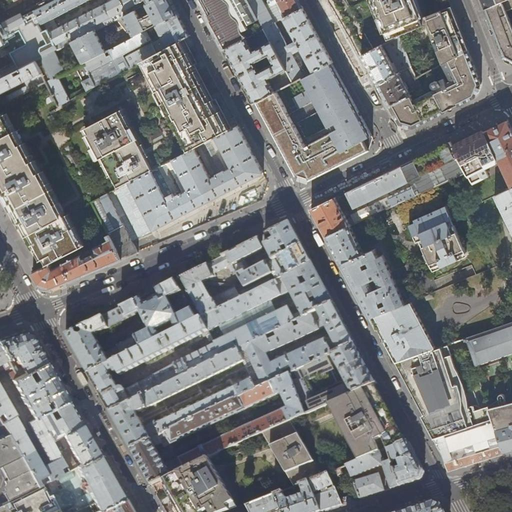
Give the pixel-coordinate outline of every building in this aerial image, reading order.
[(14,0),(15,0),(29,0),(0,15),(0,24),(35,6),(45,0),(14,0)] [(45,0),(35,6),(43,21),(47,29),(47,30),(57,50),(73,42),(94,31),(115,20),(136,10),(146,4),(153,0),(45,0)] [(172,3),(170,0),(153,0),(146,4),(151,13),(140,19),(136,10),(115,20),(127,34),(130,31),(133,37),(151,28),(154,26),(178,14),(172,3)] [(203,0),(204,1),(211,14),(208,16),(223,44),(226,49),(247,37),(243,35),(242,33),(248,30),(243,20),(245,19),(248,25),(258,19),(247,0),(203,0)] [(298,0),(268,0),(270,2),(265,4),(262,0),(247,0),(258,19),(264,29),(275,23),(284,18),(303,8),(298,0)] [(385,43),(369,0),(346,0),(361,28),(373,49),(382,45),(385,43)] [(369,0),(385,43),(390,41),(390,39),(425,24),(422,18),(415,1),(414,0),(369,0)] [(481,0),(483,3),(485,9),(508,0),(481,0)] [(511,22),(507,11),(511,9),(511,0),(508,0),(485,9),(488,15),(504,55),(504,56),(505,59),(511,62),(511,22)] [(0,45),(6,43),(4,38),(20,30),(27,43),(11,51),(20,69),(36,61),(54,51),(57,50),(47,30),(47,29),(43,31),(39,24),(43,21),(35,6),(0,24),(0,45)] [(422,18),(425,24),(441,65),(469,51),(467,46),(451,6),(422,18)] [(305,10),(303,8),(284,18),(296,41),(288,46),(275,23),(264,29),(294,82),(302,78),(332,62),(333,62),(305,10)] [(184,24),(178,14),(154,26),(155,29),(158,27),(163,36),(124,58),(122,55),(151,39),(150,37),(153,35),(152,30),(153,30),(151,28),(133,37),(105,52),(83,63),(64,72),(64,73),(67,80),(74,75),(83,93),(143,60),(184,38),(190,35),(184,24)] [(257,102),(276,91),(294,82),(264,29),(226,49),(238,72),(254,103),(257,102)] [(105,52),(94,31),(73,42),(83,63),(105,52)] [(390,41),(385,43),(400,72),(411,67),(399,36),(390,41)] [(186,42),(184,38),(143,60),(159,90),(158,91),(171,115),(172,114),(191,151),(227,132),(223,125),(220,119),(222,118),(215,104),(210,95),(206,98),(202,90),(196,79),(193,73),(197,70),(193,62),(186,50),(189,48),(186,42)] [(382,45),(373,49),(361,56),(375,81),(377,84),(396,74),(382,45)] [(64,72),(54,51),(36,61),(39,67),(44,65),(47,71),(45,73),(46,75),(44,76),(46,82),(58,76),(64,73),(64,72)] [(452,109),(459,106),(460,107),(477,98),(479,91),(482,84),(470,54),(469,51),(441,65),(448,74),(451,81),(453,85),(435,94),(415,105),(410,96),(390,107),(392,111),(395,116),(396,115),(399,121),(398,121),(401,126),(407,128),(410,129),(414,130),(446,114),(446,112),(452,109)] [(42,72),(39,67),(36,61),(20,69),(19,69),(0,78),(0,93),(21,83),(23,81),(26,86),(7,95),(8,96),(5,98),(4,100),(5,102),(46,82),(44,76),(42,72)] [(362,118),(332,62),(302,78),(328,126),(330,125),(333,131),(306,146),(276,91),(257,102),(270,126),(295,173),(296,175),(303,178),(310,180),(312,179),(369,151),(371,144),(373,138),(362,118)] [(412,95),(423,90),(411,67),(400,72),(396,74),(377,84),(383,95),(390,107),(410,96),(412,95)] [(69,100),(58,76),(46,82),(58,106),(69,100)] [(118,189),(152,171),(139,146),(138,146),(119,111),(86,128),(89,134),(88,135),(100,159),(102,158),(118,189)] [(0,116),(0,184),(4,191),(5,191),(11,203),(12,202),(26,228),(30,235),(33,233),(37,241),(36,242),(41,252),(48,265),(60,258),(82,247),(65,216),(63,218),(39,173),(38,173),(32,161),(31,162),(14,131),(12,132),(3,115),(0,116)] [(511,126),(509,119),(485,130),(499,159),(511,185),(511,126)] [(238,126),(227,132),(191,151),(152,171),(118,189),(92,202),(109,233),(102,237),(105,242),(63,263),(60,258),(48,265),(33,272),(36,279),(40,284),(45,286),(52,289),(56,287),(79,277),(120,260),(138,252),(132,241),(164,224),(196,207),(209,201),(237,186),(263,172),(253,152),(238,126)] [(464,141),(454,147),(453,147),(466,172),(467,172),(469,176),(473,183),(489,175),(485,168),(498,162),(499,159),(485,130),(464,141)] [(399,203),(466,172),(453,147),(454,147),(451,141),(416,158),(311,209),(319,222),(326,237),(350,226),(353,224),(351,219),(348,220),(339,203),(345,200),(349,208),(353,206),(354,208),(409,181),(412,186),(351,215),(355,223),(357,222),(361,221),(399,203)] [(511,186),(494,195),(511,230),(511,186)] [(446,206),(415,220),(416,223),(409,226),(414,236),(417,235),(420,242),(423,247),(432,268),(440,264),(442,267),(459,260),(457,256),(466,253),(454,225),(450,227),(447,221),(452,219),(446,206)] [(282,255),(302,244),(296,234),(290,222),(271,232),(274,239),(265,243),(265,245),(273,260),(279,256),(282,255)] [(341,264),(363,254),(356,240),(350,226),(326,237),(334,250),(341,264)] [(263,236),(227,255),(234,268),(238,274),(245,287),(273,273),(267,263),(268,262),(266,258),(250,267),(245,258),(251,255),(252,257),(255,257),(264,252),(263,249),(263,247),(260,242),(265,240),(263,236)] [(303,246),(302,244),(282,255),(289,267),(282,270),(276,260),(279,259),(280,257),(279,256),(273,260),(268,262),(267,263),(273,273),(276,280),(312,262),(303,246)] [(363,254),(341,264),(356,293),(370,318),(373,317),(409,302),(408,299),(402,301),(394,281),(393,277),(390,270),(389,270),(382,254),(378,256),(374,249),(363,254)] [(227,255),(176,281),(197,319),(201,317),(241,298),(235,287),(208,301),(199,284),(216,275),(215,272),(228,266),(229,268),(231,269),(233,269),(234,268),(227,255)] [(274,281),(243,297),(241,298),(201,317),(213,340),(215,344),(222,357),(238,349),(333,303),(322,282),(312,262),(276,280),(274,281)] [(243,297),(274,281),(272,277),(270,278),(241,292),(243,297)] [(79,359),(88,374),(105,365),(197,319),(176,281),(66,335),(79,359)] [(433,350),(409,302),(373,317),(391,353),(394,358),(396,362),(397,362),(433,350)] [(355,343),(344,323),(333,303),(238,349),(244,361),(252,378),(257,389),(289,374),(312,364),(310,358),(315,356),(317,361),(355,343)] [(105,365),(109,372),(113,371),(114,371),(115,373),(118,371),(120,376),(203,334),(205,338),(207,337),(210,342),(213,340),(201,317),(197,319),(105,365)] [(511,322),(466,338),(473,362),(511,349),(511,322)] [(13,335),(0,339),(0,346),(9,362),(16,357),(23,369),(15,374),(18,378),(46,361),(37,345),(31,334),(24,332),(13,335)] [(377,383),(366,363),(355,343),(317,361),(312,364),(289,374),(306,415),(329,404),(375,384),(377,383)] [(119,389),(127,404),(222,357),(215,344),(184,359),(127,391),(125,389),(123,388),(121,388),(119,389)] [(0,369),(1,371),(4,369),(5,371),(8,372),(13,369),(9,362),(0,346),(0,369)] [(450,372),(441,347),(433,350),(397,362),(411,390),(424,414),(422,415),(434,438),(492,420),(487,403),(479,405),(478,405),(475,405),(474,405),(473,405),(471,406),(470,407),(468,408),(464,409),(463,403),(450,372)] [(244,361),(238,349),(222,357),(127,404),(110,412),(123,436),(130,449),(151,440),(257,389),(252,378),(240,384),(239,383),(233,386),(233,387),(156,423),(155,421),(145,428),(137,413),(161,402),(161,401),(244,361)] [(57,381),(46,361),(18,378),(12,381),(21,397),(20,397),(24,405),(25,404),(33,418),(39,416),(39,415),(68,400),(57,381)] [(109,372),(105,365),(88,374),(99,394),(110,412),(127,404),(119,389),(109,372)] [(18,378),(15,374),(14,372),(9,374),(12,381),(18,378)] [(252,424),(165,464),(171,476),(209,458),(263,433),(291,421),(306,415),(289,374),(257,389),(151,440),(155,447),(162,443),(164,448),(245,410),(245,409),(281,393),(288,408),(252,425),(252,424)] [(384,402),(375,384),(329,404),(359,461),(387,449),(406,442),(384,402)] [(0,415),(2,414),(6,422),(2,424),(5,430),(15,447),(37,486),(68,470),(53,442),(39,415),(39,416),(33,418),(34,420),(28,423),(50,463),(42,467),(22,430),(22,429),(16,417),(16,416),(0,387),(0,415)] [(511,402),(506,404),(504,398),(506,396),(506,395),(505,393),(504,392),(502,393),(501,394),(501,396),(486,400),(492,420),(494,426),(495,426),(504,453),(511,451),(511,402)] [(58,439),(63,436),(82,425),(75,412),(68,400),(39,415),(53,442),(58,439)] [(494,426),(492,420),(434,438),(439,447),(443,455),(448,471),(458,468),(493,457),(504,453),(495,426),(494,426)] [(322,475),(291,421),(263,433),(294,487),(295,486),(300,484),(308,481),(322,475)] [(64,449),(58,439),(53,442),(68,470),(76,466),(99,455),(91,439),(82,425),(63,436),(69,447),(73,455),(74,454),(79,462),(75,465),(66,448),(64,449)] [(0,454),(15,447),(5,430),(0,432),(0,454)] [(171,476),(165,464),(155,447),(151,440),(130,449),(141,468),(151,485),(164,479),(171,476)] [(408,441),(406,442),(387,449),(392,462),(392,464),(399,462),(401,467),(394,469),(400,486),(412,483),(422,479),(425,472),(416,457),(408,441)] [(15,447),(0,454),(0,505),(37,486),(15,447)] [(392,462),(387,449),(359,461),(347,465),(354,483),(361,499),(385,491),(380,474),(357,482),(355,477),(383,465),(391,489),(400,486),(394,469),(392,464),(392,462)] [(90,493),(100,510),(124,498),(112,477),(99,455),(76,466),(82,477),(90,493)] [(230,511),(239,509),(209,458),(171,476),(164,479),(166,484),(174,497),(182,511),(230,511)] [(56,511),(48,494),(82,477),(76,466),(68,470),(37,486),(0,505),(0,511),(95,511),(100,510),(90,493),(82,497),(81,501),(57,511),(56,511)] [(328,473),(322,475),(308,481),(320,511),(321,511),(331,509),(342,505),(334,485),(331,482),(328,473)] [(320,511),(308,481),(300,484),(303,491),(303,494),(287,499),(285,498),(283,491),(275,494),(280,508),(282,511),(320,511)] [(297,491),(295,486),(294,487),(288,489),(290,494),(297,491)] [(270,511),(280,508),(275,494),(247,505),(249,511),(270,511)] [(100,510),(95,511),(132,511),(124,498),(100,510)] [(425,505),(402,511),(445,511),(442,504),(438,503),(435,501),(425,505)]
